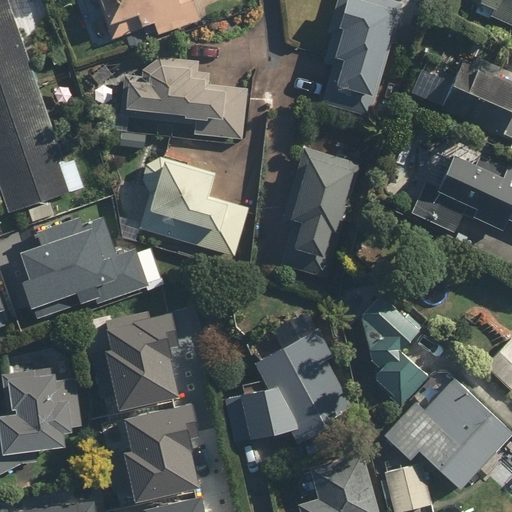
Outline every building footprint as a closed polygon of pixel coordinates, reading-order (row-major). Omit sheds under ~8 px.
[(0,0),(0,202),(4,214),(79,187),(70,159),(57,163),(2,0),(0,0)] [(90,0),(103,32),(131,22),(137,34),(153,28),(156,37),(196,21),(188,0),(90,0)] [(332,0),(320,35),(328,38),(318,67),(332,71),(319,107),(362,122),(369,101),(363,99),(391,20),(398,22),(405,0),(332,0)] [(511,0),(474,0),(469,13),(511,31),(511,0)] [(511,88),(455,63),(433,111),(511,146),(511,88)] [(116,120),(193,123),(191,138),(241,140),(244,90),(219,89),(219,95),(193,94),(193,83),(185,83),(186,70),(139,68),(138,77),(118,76),(116,120)] [(207,196),(212,173),(134,153),(115,227),(233,258),(247,206),(207,196)] [(279,221),(289,224),(291,225),(278,266),(309,276),(322,235),(327,237),(333,220),(338,221),(354,170),(301,153),(279,221)] [(452,234),(461,211),(499,233),(504,221),(511,224),(511,181),(448,156),(432,195),(419,190),(409,218),(452,234)] [(99,219),(10,246),(36,318),(122,291),(99,219)] [(161,261),(134,270),(141,292),(168,282),(161,261)] [(426,382),(396,353),(412,335),(374,300),(356,319),(375,337),(361,352),(378,368),(366,381),(399,412),(426,382)] [(484,326),(467,342),(481,357),(498,342),(484,326)] [(194,330),(162,336),(172,388),(204,382),(194,330)] [(264,394),(218,401),(225,444),(288,434),(296,449),(348,410),(320,357),(326,355),(311,331),(248,368),(264,394)] [(511,344),(507,340),(481,366),(509,395),(511,391),(511,344)] [(0,473),(11,469),(7,459),(53,456),(53,437),(62,438),(62,410),(74,410),(73,383),(49,383),(46,369),(0,372),(0,473)] [(511,431),(446,377),(395,439),(461,494),(511,431)] [(122,465),(150,461),(158,511),(231,511),(226,481),(203,485),(192,417),(116,430),(122,465)] [(286,511),(373,511),(356,458),(300,477),(302,484),(290,488),(297,509),(286,511)] [(416,465),(373,477),(382,511),(413,511),(428,508),(416,465)]
